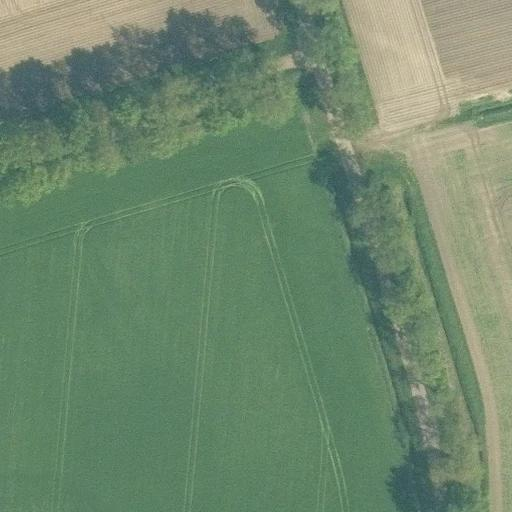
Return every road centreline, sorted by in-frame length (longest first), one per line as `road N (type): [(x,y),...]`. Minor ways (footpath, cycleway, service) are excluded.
road 1 (unclassified): [(443,511),(436,457),(299,0)]
road 2 (track): [(0,147),(314,52)]
